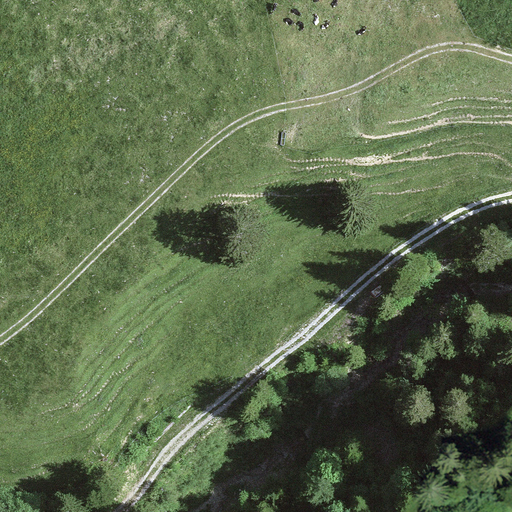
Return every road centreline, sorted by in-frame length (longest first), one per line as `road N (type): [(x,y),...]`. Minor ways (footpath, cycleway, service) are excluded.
road 1 (track): [(511,66),(436,51),(351,91),(234,125),(0,339)]
road 2 (track): [(126,511),(169,450),(276,359),(461,214),(511,194)]
